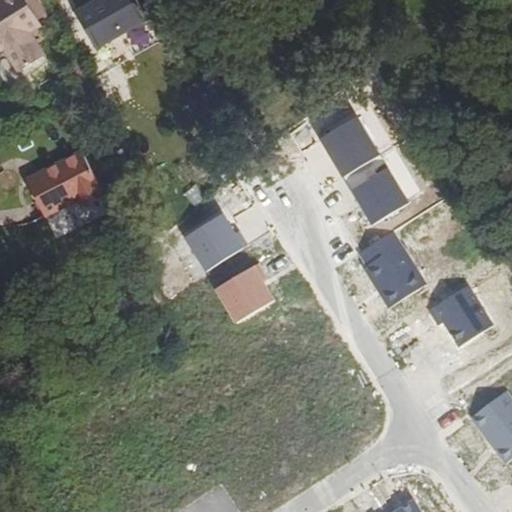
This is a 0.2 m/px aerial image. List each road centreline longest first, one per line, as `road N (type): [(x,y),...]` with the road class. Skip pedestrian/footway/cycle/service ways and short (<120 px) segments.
road 1 (residential): [(284,200),(426,431)]
road 2 (residential): [(426,431),(302,511)]
